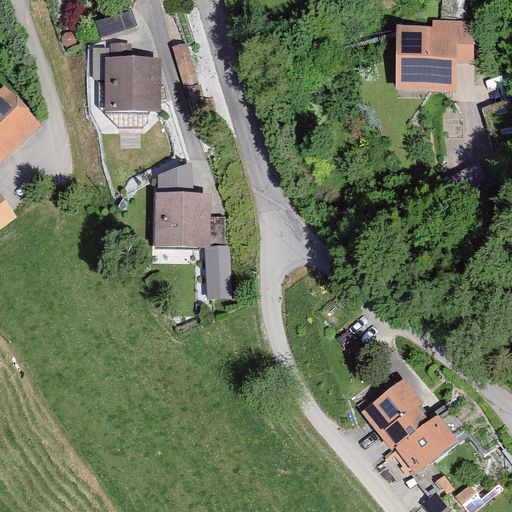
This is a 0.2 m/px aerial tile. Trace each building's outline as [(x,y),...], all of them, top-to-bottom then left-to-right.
[(99,18),(103,33),(137,24),(133,9),(99,18)] [(430,25),(394,27),(397,92),(478,89),(475,15),(430,17),(430,25)] [(187,41),(168,45),(176,83),(196,79),(187,41)] [(161,61),(108,61),(108,112),(161,112),(161,61)] [(0,164),(41,124),(7,89),(0,95),(0,164)] [(511,104),(486,112),(500,160),(511,157),(511,104)] [(158,189),(195,190),(196,170),(158,169),(158,189)] [(488,189),(476,169),(447,187),(459,207),(488,189)] [(0,193),(0,230),(18,217),(0,193)] [(210,197),(155,199),(157,250),(221,248),(220,215),(211,215),(210,197)] [(434,420),(405,379),(360,411),(409,479),(466,438),(447,410),(434,420)]
